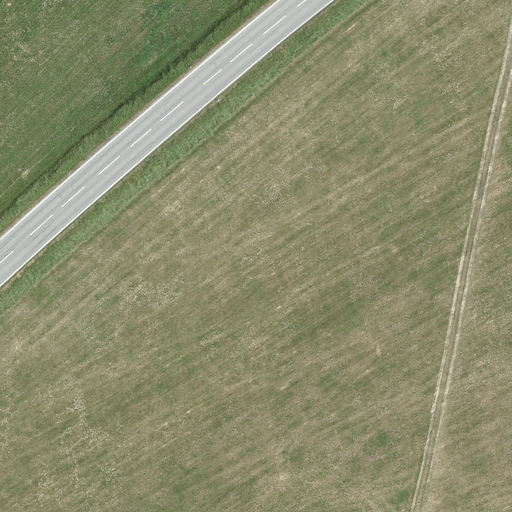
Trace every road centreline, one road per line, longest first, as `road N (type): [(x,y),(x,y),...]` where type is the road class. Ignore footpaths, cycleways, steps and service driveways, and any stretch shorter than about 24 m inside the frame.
road 1 (track): [(511,66),(417,511)]
road 2 (primary): [(302,0),(0,259)]
